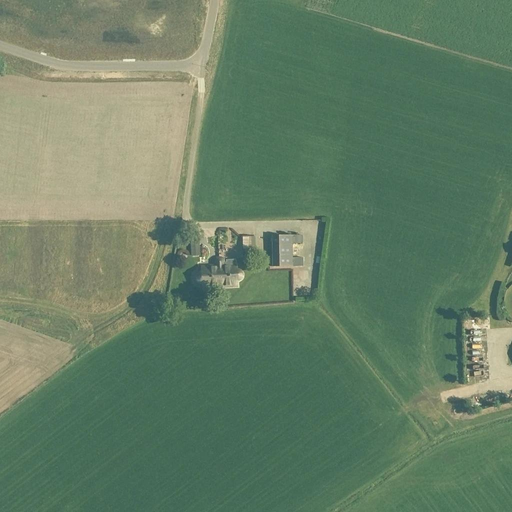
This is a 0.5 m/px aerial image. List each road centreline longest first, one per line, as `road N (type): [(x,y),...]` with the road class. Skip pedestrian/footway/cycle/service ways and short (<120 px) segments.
road 1 (residential): [(201,66),(151,306),(0,294)]
road 2 (residential): [(0,45),(67,67),(201,66)]
